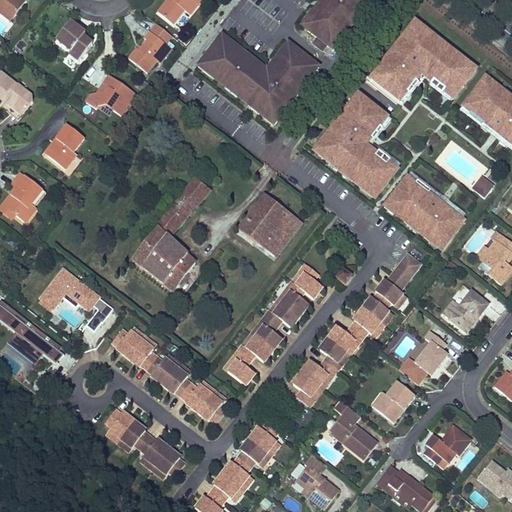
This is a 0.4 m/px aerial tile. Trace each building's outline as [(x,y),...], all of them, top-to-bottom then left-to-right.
[(0,0),(0,6),(15,17),(26,2),(23,0),(0,0)] [(174,0),(168,0),(158,13),(173,25),(184,11),(190,16),(202,0),(201,0),(174,0),(175,0),(174,0)] [(328,0),(329,4),(327,7),(324,4),(306,28),(318,37),(312,45),(323,53),(329,46),(330,47),(339,35),(342,37),(351,26),(348,24),(357,13),(359,15),(368,4),(366,2),(366,0),(328,0)] [(15,17),(0,6),(0,13),(11,22),(15,17)] [(70,23),(56,41),(71,52),(69,55),(79,62),(92,45),(83,38),(85,35),(70,23)] [(406,34),(397,45),(400,47),(393,55),(391,53),(382,65),(384,66),(373,81),(400,102),(407,92),(409,94),(418,83),(416,81),(423,73),(425,73),(435,80),(430,86),(442,94),(445,90),(454,97),(474,73),(459,61),(461,58),(449,50),(448,52),(426,35),(428,33),(417,24),(408,36),(406,34)] [(156,25),(150,33),(144,40),(147,42),(142,48),(139,51),(137,49),(129,59),(147,74),(157,62),(160,65),(172,50),(165,45),(172,37),(156,25)] [(223,41),(212,55),(210,53),(201,64),(217,77),(215,79),(227,88),(229,86),(239,94),(238,97),(249,106),(251,104),(262,112),(260,114),(271,123),(280,112),(282,113),(291,102),(289,100),(297,90),(299,91),(308,80),(306,78),(315,66),(303,57),(291,47),(272,71),(275,73),(273,76),(267,76),(267,71),(261,71),(246,59),(248,57),(236,48),(234,50),(223,41)] [(418,83),(420,84),(423,80),(430,86),(435,80),(425,73),(423,73),(416,81),(418,83)] [(0,74),(0,99),(2,102),(3,101),(5,99),(9,102),(8,104),(23,116),(33,103),(32,98),(18,86),(13,87),(13,84),(0,74)] [(121,117),(136,95),(109,77),(104,85),(109,89),(106,93),(97,95),(91,96),(86,103),(96,110),(98,108),(106,106),(113,111),(121,117)] [(484,80),(462,107),(470,113),(469,116),(482,126),(484,124),(511,146),(511,102),(509,100),(511,98),(500,89),(498,92),(484,80)] [(109,89),(104,85),(97,95),(106,93),(109,89)] [(445,90),(442,94),(451,102),(454,97),(445,90)] [(387,117),(361,96),(350,110),(347,109),(338,120),(341,122),(334,130),(332,128),(323,139),(325,141),(316,152),(327,161),(329,158),(350,175),(348,178),(360,186),(361,184),(377,196),(396,171),(387,164),(390,160),(379,151),(375,156),(365,149),(365,146),(371,138),(374,140),(383,128),(380,127),(387,117)] [(110,116),(113,111),(106,106),(98,108),(110,116)] [(67,126),(56,140),(59,143),(48,157),(65,171),(77,156),(74,154),(85,140),(67,126)] [(374,140),(371,138),(365,146),(365,149),(375,156),(379,151),(372,145),(375,141),(374,140)] [(48,157),(59,143),(56,140),(45,155),(48,157)] [(399,167),(390,160),(387,164),(396,171),(399,167)] [(28,210),(43,191),(21,174),(11,187),(15,190),(13,193),(15,194),(13,197),(11,196),(3,206),(15,216),(25,223),(33,213),(28,210)] [(407,177),(386,204),(401,215),(399,217),(410,226),(412,224),(420,230),(418,233),(429,241),(431,239),(443,248),(455,233),(453,231),(462,220),(428,194),(430,191),(417,181),(415,183),(407,177)] [(494,187),(482,177),(472,189),(484,199),(494,187)] [(195,180),(157,228),(132,260),(174,293),(195,264),(168,238),(210,191),(195,180)] [(36,209),(35,208),(46,194),(43,191),(28,210),(33,213),(36,209)] [(272,201),(265,196),(260,203),(267,208),(272,201)] [(260,203),(238,231),(276,258),(302,224),(272,201),(267,208),(260,203)] [(0,211),(12,221),(15,216),(3,206),(0,209),(0,211)] [(495,242),(498,244),(503,238),(496,232),(491,239),(495,242)] [(511,244),(503,238),(498,244),(495,242),(488,251),(491,253),(482,264),(492,272),(488,277),(501,287),(511,272),(511,269),(508,266),(504,263),(510,257),(511,258),(511,244)] [(488,251),(484,247),(475,258),(482,264),(491,253),(488,251)] [(415,262),(407,256),(400,265),(408,271),(415,262)] [(420,266),(415,262),(408,271),(413,275),(420,266)] [(400,265),(391,277),(404,287),(412,276),(413,275),(408,271),(400,265)] [(291,283),(287,289),(290,292),(282,303),(273,315),(269,311),(260,324),(264,327),(255,338),(246,349),(242,346),(233,358),(237,361),(228,373),(245,386),(250,380),(249,379),(253,373),(245,367),(254,356),(262,362),(267,356),(268,357),(277,346),(276,345),(280,339),(272,333),(281,321),(289,328),(294,322),(295,322),(303,311),(302,310),(307,304),(299,298),(304,293),(311,299),(316,293),(317,294),(322,288),(314,282),(318,276),(305,266),(300,272),(304,275),(295,286),(291,283)] [(343,271),(337,280),(345,286),(351,277),(343,271)] [(77,292),(71,287),(76,281),(64,272),(41,300),(48,305),(45,308),(51,313),(62,299),(76,309),(80,305),(89,312),(93,307),(101,314),(108,306),(82,286),(77,292)] [(300,272),(291,283),(295,286),(304,275),(300,272)] [(391,277),(386,283),(385,282),(381,288),(380,287),(375,293),(377,294),(373,300),(372,299),(367,305),(366,304),(358,316),(359,316),(354,322),(355,323),(346,334),(338,328),(333,334),(332,333),(324,345),(325,345),(320,351),(328,357),(319,369),(311,363),(307,369),(306,368),(297,379),(298,380),(293,386),(301,392),(296,398),(310,408),(315,402),(311,399),(319,388),(328,377),(332,380),(341,367),(337,364),(346,353),(355,342),(359,345),(368,333),(371,336),(380,324),(389,313),(386,310),(390,305),(393,307),(403,295),(399,293),(404,287),(391,277)] [(77,292),(82,286),(76,281),(71,287),(77,292)] [(287,289),(278,300),(282,303),(290,292),(287,289)] [(478,319),(488,306),(471,292),(460,307),(453,301),(442,315),(464,332),(476,317),(478,319)] [(403,295),(393,307),(397,310),(407,298),(403,295)] [(55,349),(58,346),(43,334),(42,334),(41,334),(40,334),(39,334),(38,334),(38,335),(37,335),(31,330),(32,329),(32,328),(32,327),(32,326),(32,325),(31,325),(31,324),(0,300),(0,320),(15,332),(10,338),(39,361),(43,357),(44,355),(56,364),(63,355),(55,349)] [(278,300),(269,311),(273,315),(282,303),(278,300)] [(389,313),(380,324),(384,327),(393,316),(389,313)] [(478,319),(476,317),(464,332),(466,333),(478,319)] [(260,324),(251,335),(255,338),(264,327),(260,324)] [(380,324),(371,336),(375,339),(384,327),(380,324)] [(133,328),(130,332),(142,341),(145,337),(133,328)] [(122,331),(112,344),(117,349),(117,350),(123,354),(122,355),(127,360),(133,364),(134,363),(140,368),(141,367),(146,371),(152,376),(151,377),(157,381),(156,382),(162,387),(168,391),(168,390),(174,395),(175,394),(181,398),(187,403),(186,403),(192,408),(191,409),(196,413),(202,418),(203,417),(209,422),(210,421),(216,425),(226,412),(220,407),(222,404),(211,395),(199,386),(197,389),(191,385),(185,380),(188,377),(176,368),(165,359),(162,362),(157,358),(151,353),(153,350),(142,341),(130,332),(128,335),(122,331)] [(418,386),(427,374),(431,377),(447,357),(441,352),(446,346),(430,333),(425,340),(431,344),(415,364),(409,359),(399,372),(418,386)] [(251,335),(242,346),(246,349),(255,338),(251,335)] [(145,337),(142,341),(153,350),(156,346),(145,337)] [(39,361),(10,338),(7,342),(36,365),(39,361)] [(355,342),(346,353),(350,356),(359,345),(355,342)] [(346,353),(337,364),(341,367),(350,356),(346,353)] [(44,355),(43,357),(55,366),(56,364),(44,355)] [(168,355),(165,359),(176,368),(179,364),(168,355)] [(233,358),(224,370),(228,373),(237,361),(233,358)] [(191,373),(179,364),(176,368),(188,377),(191,373)] [(511,376),(507,373),(494,388),(511,402),(511,401),(511,376)] [(328,377),(319,388),(323,391),(332,380),(328,377)] [(51,394),(56,388),(46,380),(42,386),(51,394)] [(202,382),(199,386),(211,395),(214,391),(202,382)] [(397,383),(386,396),(375,410),(394,425),(400,416),(399,415),(402,410),(404,412),(415,397),(397,383)] [(319,388),(311,399),(315,402),(323,391),(319,388)] [(214,391),(211,395),(222,404),(225,400),(214,391)] [(372,408),(375,410),(386,396),(383,394),(372,408)] [(361,418),(348,408),(340,401),(333,410),(341,416),(342,417),(329,433),(344,446),(346,444),(351,448),(350,450),(364,461),(377,445),(363,433),(361,435),(352,429),(354,426),(361,418)] [(116,411),(105,424),(111,428),(109,431),(120,440),(132,449),(134,446),(146,455),(143,458),(155,467),(166,476),(169,473),(175,478),(185,465),(179,460),(180,459),(174,454),(175,454),(164,445),(163,446),(157,441),(156,442),(145,433),(146,432),(140,428),(140,427),(129,418),(128,419),(122,414),(122,415),(116,411)] [(242,453),(233,464),(232,464),(228,470),(227,469),(218,480),(219,481),(214,487),(215,488),(206,499),(205,498),(201,504),(200,503),(195,509),(198,511),(222,511),(220,509),(228,498),(231,500),(241,489),(249,477),(246,475),(255,463),(258,466),(267,454),(276,443),(273,440),(278,434),(265,424),(260,430),(259,429),(255,435),(254,434),(245,446),(246,446),(241,452),(242,453)] [(361,435),(363,433),(354,426),(352,429),(361,435)] [(458,457),(470,441),(453,428),(441,443),(434,437),(426,447),(429,449),(424,455),(437,465),(441,459),(448,464),(455,455),(458,457)] [(120,440),(109,431),(106,435),(117,444),(120,440)] [(132,449),(120,440),(117,444),(129,453),(132,449)] [(276,443),(267,454),(271,457),(280,446),(276,443)] [(267,454),(258,466),(262,469),(271,457),(267,454)] [(307,469),(296,483),(304,489),(312,495),(309,499),(324,511),(338,492),(320,477),(327,468),(312,456),(305,466),(307,469)] [(155,467),(143,458),(140,462),(152,471),(155,467)] [(490,472),(495,466),(492,463),(486,470),(490,472)] [(511,501),(511,499),(511,474),(508,471),(506,474),(503,477),(499,474),(502,471),(495,466),(490,472),(486,470),(478,480),(493,491),(497,486),(503,492),(502,494),(511,501)] [(166,476),(155,467),(152,471),(163,480),(166,476)] [(422,511),(434,498),(418,485),(417,486),(415,484),(416,483),(400,471),(385,490),(393,497),(392,498),(408,511),(412,506),(420,511),(422,511)] [(249,477),(241,489),(244,492),(253,480),(249,477)] [(502,494),(503,492),(497,486),(493,491),(500,497),(502,494)] [(241,489),(231,500),(235,503),(244,492),(241,489)] [(302,493),(309,499),(312,495),(304,489),(302,493)] [(426,511),(437,500),(434,498),(422,511),(426,511)]
